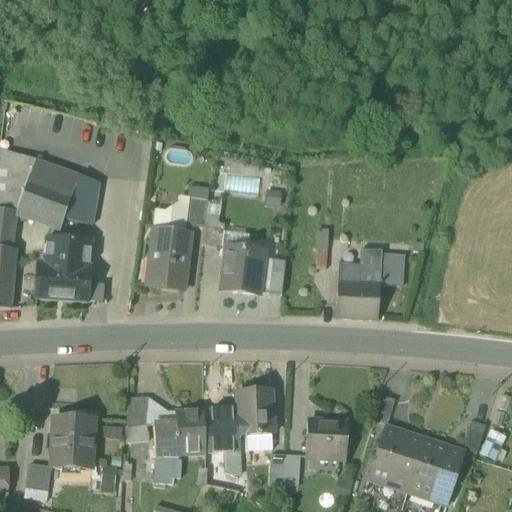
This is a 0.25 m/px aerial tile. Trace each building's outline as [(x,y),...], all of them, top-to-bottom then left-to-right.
[(0,212),(14,216),(34,164),(0,150),(0,212)] [(75,179),(34,164),(14,216),(56,232),(61,218),(72,187),(75,179)] [(72,187),(61,218),(89,224),(91,191),(72,187)] [(187,200),(206,201),(207,189),(187,188),(187,200)] [(182,230),(203,233),(203,227),(205,217),(206,205),(185,203),(182,230)] [(0,251),(8,253),(14,216),(0,212),(0,251)] [(217,219),(205,217),(203,227),(215,229),(217,219)] [(215,229),(203,227),(203,233),(201,249),(217,251),(220,229),(215,229)] [(144,289),(180,295),(188,240),(152,234),(144,289)] [(43,243),(40,269),(87,273),(89,247),(43,243)] [(411,255),(418,255),(419,246),(411,246),(411,255)] [(5,271),(8,253),(0,251),(0,298),(7,299),(11,272),(5,271)] [(218,294),(256,298),(261,255),(223,251),(218,294)] [(314,272),(323,272),(324,253),(315,253),(314,272)] [(357,268),(378,269),(378,255),(358,254),(357,268)] [(334,321),(376,323),(377,289),(400,290),(402,256),(378,255),(378,269),(357,268),(336,268),(334,320),(334,321)] [(84,306),(87,273),(40,269),(38,269),(34,302),(84,306)] [(268,299),(280,301),(284,271),(271,270),(268,299)] [(236,396),(236,411),(238,438),(245,437),(270,436),(272,436),(270,394),(236,396)] [(125,430),(145,431),(146,401),(126,400),(125,430)] [(373,426),(386,430),(393,407),(380,403),(373,426)] [(236,411),(203,412),(205,456),(223,455),(239,454),(238,438),(236,411)] [(154,459),(205,456),(203,412),(173,414),(174,429),(153,430),(154,459)] [(49,475),(89,476),(90,424),(50,423),(49,475)] [(305,460),(345,462),(346,426),(325,425),(325,426),(306,425),(305,460)] [(460,452),(475,457),(483,431),(469,426),(460,452)] [(486,430),(477,455),(495,461),(504,437),(486,430)] [(369,476),(408,489),(422,446),(382,433),(369,476)] [(271,452),(270,436),(245,437),(246,453),(271,452)] [(459,458),(422,446),(408,489),(405,497),(443,508),(459,458)] [(240,477),(239,454),(223,455),(224,475),(240,477)] [(269,487),(283,488),(284,458),(270,457),(269,487)] [(283,488),(298,489),(300,458),(284,458),(283,488)] [(25,491),(39,493),(43,469),(28,467),(25,491)] [(100,470),(100,493),(112,493),(112,470),(100,470)] [(366,484),(405,497),(408,489),(369,476),(366,484)]
